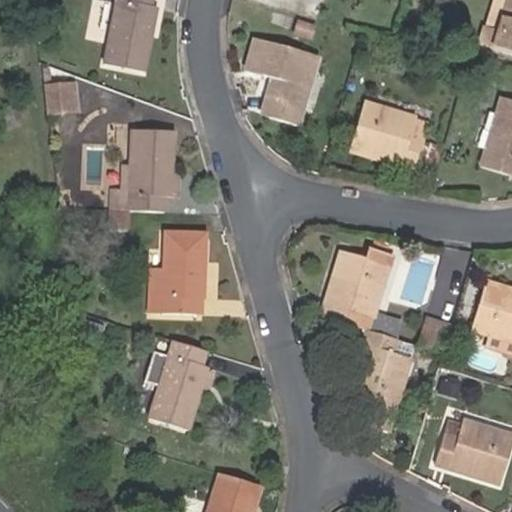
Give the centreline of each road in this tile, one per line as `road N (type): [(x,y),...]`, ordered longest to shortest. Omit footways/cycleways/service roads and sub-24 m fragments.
road 1 (residential): [(310,462),(247,176)]
road 2 (residential): [(511,228),(497,233),(247,176)]
road 3 (residential): [(247,176),(203,45),(216,0)]
road 4 (residential): [(310,462),(438,511)]
